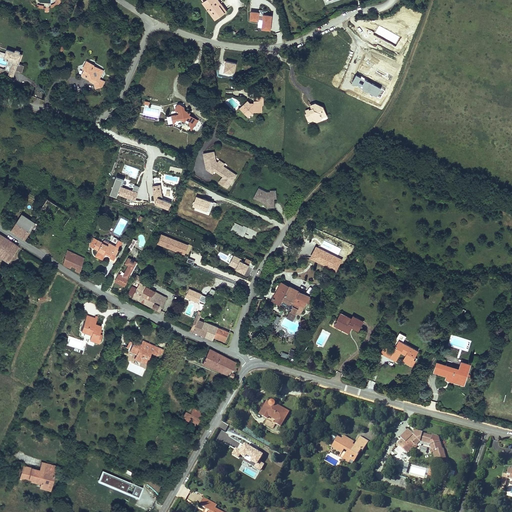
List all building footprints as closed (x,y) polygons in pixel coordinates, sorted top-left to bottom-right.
[(207,0),(203,3),(215,20),(223,15),(217,6),(220,4),(216,0),(207,0)] [(226,13),(220,4),(217,6),(223,15),(226,13)] [(259,9),(259,11),(250,10),(249,20),(259,21),(259,19),(262,20),(261,29),(271,30),(272,14),(267,13),(267,10),(259,9)] [(0,59),(6,61),(11,63),(9,68),(12,69),(10,75),(13,76),(14,72),(18,73),(24,75),(27,68),(21,66),(24,57),(21,56),(21,54),(18,53),(18,55),(9,52),(7,56),(0,53),(0,71),(7,74),(9,70),(0,67),(0,59)] [(235,74),(236,62),(224,61),(223,73),(235,74)] [(86,78),(91,81),(92,79),(97,81),(95,86),(96,90),(103,88),(105,83),(100,80),(103,75),(101,70),(95,66),(95,65),(90,63),(86,65),(83,69),(85,71),(84,74),(86,78)] [(263,99),(262,93),(259,93),(259,96),(253,97),(253,99),(253,101),(246,101),(246,99),(245,98),(240,102),(242,104),(239,107),(242,112),(246,112),(252,108),(255,108),(255,106),(261,106),(261,100),(263,99)] [(328,116),(325,106),(316,103),(311,105),(311,108),(312,110),(309,111),(308,109),(305,110),(307,114),(305,114),(308,120),(313,118),(314,122),(318,123),(322,121),(323,118),(328,116)] [(183,109),(180,108),(178,108),(176,111),(176,114),(180,116),(179,117),(176,118),(176,123),(183,122),(186,124),(187,122),(190,124),(189,125),(191,128),(193,130),(198,122),(189,116),(190,115),(187,113),(186,114),(183,112),(183,109)] [(217,165),(215,157),(204,159),(205,163),(213,161),(214,166),(217,165)] [(231,178),(227,176),(227,173),(223,170),(220,171),(218,169),(219,167),(217,165),(214,166),(213,161),(205,163),(207,173),(210,175),(211,174),(214,176),(215,174),(224,181),(219,187),(227,193),(236,180),(232,177),(231,178)] [(115,176),(111,196),(118,198),(123,178),(115,176)] [(132,190),(121,186),(118,195),(135,201),(140,186),(134,185),(132,190)] [(162,201),(161,185),(152,185),(155,208),(170,206),(169,200),(162,201)] [(261,196),(258,194),(255,203),(266,207),(268,206),(269,211),(277,210),(275,202),(279,201),(277,195),(272,196),(272,194),(266,195),(262,193),(261,196)] [(209,215),(214,202),(197,196),(192,210),(209,215)] [(62,208),(49,199),(41,210),(54,219),(62,208)] [(21,212),(11,227),(25,236),(32,226),(36,230),(40,224),(21,212)] [(243,237),(247,228),(234,222),(230,231),(243,237)] [(253,241),(258,232),(248,228),(244,237),(253,241)] [(161,233),(156,244),(184,256),(189,245),(161,233)] [(0,255),(8,261),(18,247),(0,234),(0,255)] [(96,239),(94,245),(101,248),(98,255),(102,256),(107,255),(109,252),(110,249),(113,251),(116,252),(119,246),(123,248),(127,240),(117,236),(115,241),(113,240),(112,243),(101,239),(100,241),(96,239)] [(84,256),(67,248),(64,262),(80,270),(84,256)] [(119,281),(126,285),(139,261),(130,257),(128,260),(129,263),(130,264),(126,273),(127,275),(125,276),(124,276),(120,273),(118,277),(120,278),(119,281)] [(249,261),(240,257),(236,265),(245,269),(249,261)] [(280,305),(300,315),(304,307),(309,295),(281,281),(280,283),(289,287),(285,295),(276,291),(273,297),(282,302),(280,305)] [(289,287),(280,283),(276,291),(285,295),(289,287)] [(133,286),(129,293),(160,311),(167,299),(141,285),(139,290),(133,286)] [(207,297),(193,289),(189,297),(203,305),(207,297)] [(282,302),(273,297),(271,301),(280,305),(282,302)] [(200,314),(199,313),(191,329),(192,330),(200,314)] [(353,320),(341,313),(335,325),(348,333),(352,326),(358,329),(362,321),(355,317),(353,320)] [(93,317),(85,314),(79,330),(89,334),(87,339),(97,342),(100,335),(97,334),(98,331),(100,326),(94,324),(96,318),(93,317)] [(201,314),(200,314),(192,330),(207,336),(210,330),(202,327),(203,322),(199,320),(201,314)] [(204,323),(203,322),(202,327),(210,330),(212,324),(205,321),(204,323)] [(211,331),(209,337),(214,339),(215,335),(225,339),(229,331),(212,324),(210,330),(211,331)] [(399,338),(389,356),(396,360),(401,351),(406,354),(402,360),(411,364),(414,358),(419,350),(399,338)] [(147,360),(152,350),(154,351),(157,345),(147,340),(144,345),(142,344),(135,340),(134,342),(133,342),(129,348),(131,349),(133,346),(136,348),(133,352),(138,354),(137,355),(147,360)] [(231,371),(236,361),(209,349),(203,363),(230,375),(229,378),(230,378),(234,372),(231,371)] [(460,369),(440,362),(437,371),(447,374),(446,376),(450,378),(451,375),(459,378),(458,380),(464,382),(470,364),(463,362),(460,369)] [(367,388),(374,389),(375,382),(368,380),(367,388)] [(281,423),(288,411),(279,405),(278,406),(275,404),(276,402),(276,401),(276,400),(275,399),(274,399),(273,398),(272,399),(271,399),(270,401),(268,399),(261,412),(268,415),(267,417),(275,422),(276,420),(281,423)] [(195,420),(203,405),(196,401),(194,404),(189,402),(183,414),(195,420)] [(433,435),(423,432),(422,431),(420,432),(419,430),(410,437),(407,438),(407,440),(406,441),(405,439),(400,443),(406,449),(410,445),(411,447),(412,446),(414,442),(417,442),(421,439),(431,442),(432,446),(434,447),(435,453),(436,453),(439,454),(441,459),(449,456),(446,450),(443,449),(444,446),(439,435),(436,436),(436,434),(433,435)] [(368,439),(361,435),(355,445),(352,443),(353,441),(345,436),(343,439),(338,436),(334,443),(343,448),(345,446),(349,449),(346,453),(351,456),(355,459),(362,447),(363,447),(368,439)] [(264,465),(260,463),(264,455),(243,445),(240,451),(235,449),(231,456),(262,471),(264,465)] [(49,490),(55,467),(40,463),(38,470),(23,466),(19,480),(36,484),(36,486),(49,490)] [(443,469),(436,468),(434,481),(441,482),(443,469)] [(143,488),(102,471),(97,482),(139,499),(143,488)] [(217,511),(214,510),(216,507),(204,500),(200,507),(209,511),(217,511)]
